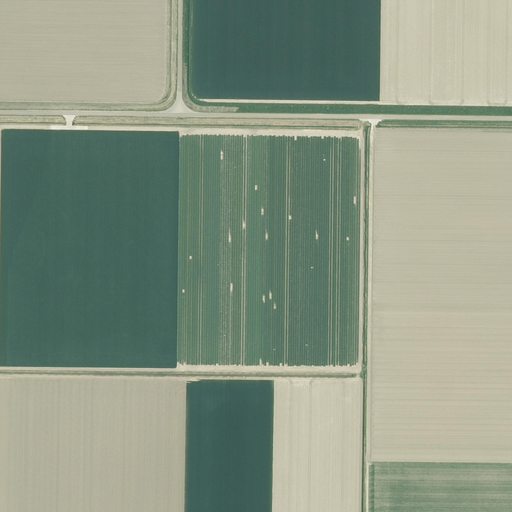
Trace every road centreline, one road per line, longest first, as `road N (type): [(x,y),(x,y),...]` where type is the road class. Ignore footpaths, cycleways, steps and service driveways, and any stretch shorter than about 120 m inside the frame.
road 1 (unclassified): [(511,119),(178,115)]
road 2 (unclassified): [(178,115),(0,112)]
